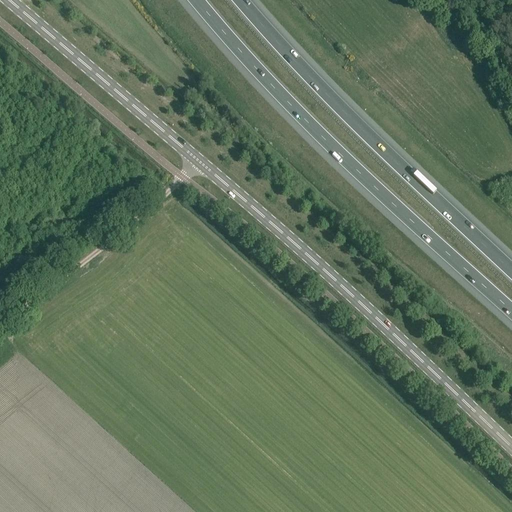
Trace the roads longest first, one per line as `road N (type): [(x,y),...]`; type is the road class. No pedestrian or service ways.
road 1 (tertiary): [(511,447),(305,252),(10,0)]
road 2 (motorway): [(197,0),(318,133),(511,312)]
road 3 (motorway): [(511,271),(238,0)]
road 4 (track): [(182,177),(0,325)]
